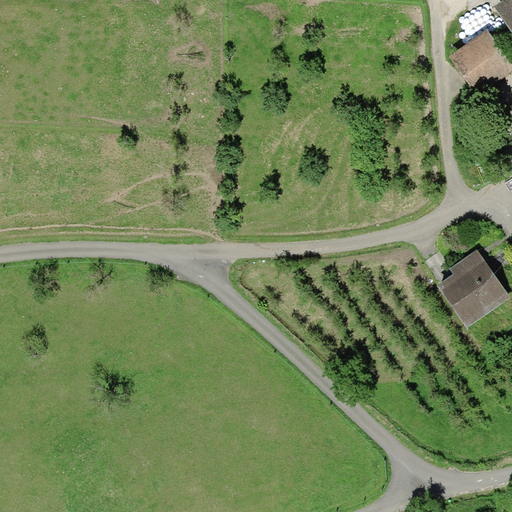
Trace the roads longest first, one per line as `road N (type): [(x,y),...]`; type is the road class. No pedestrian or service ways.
road 1 (unclassified): [(200,262),(425,488)]
road 2 (residential): [(200,262),(386,237),(457,206)]
road 3 (residential): [(437,0),(457,206)]
road 4 (unclassified): [(0,260),(200,262)]
